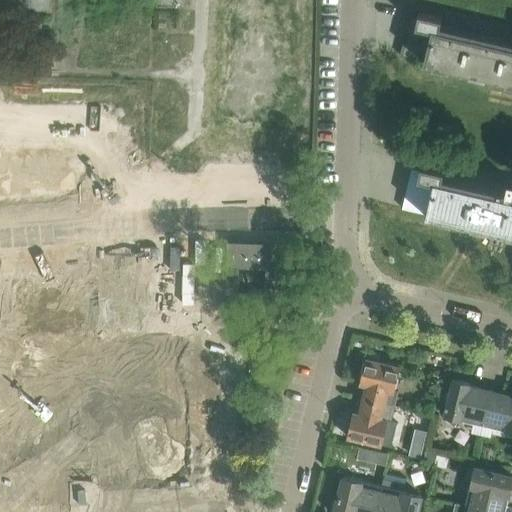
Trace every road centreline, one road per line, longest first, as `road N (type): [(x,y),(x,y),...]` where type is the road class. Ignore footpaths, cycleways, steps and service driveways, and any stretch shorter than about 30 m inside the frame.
road 1 (residential): [(347,221),(223,218),(0,236)]
road 2 (residential): [(291,511),(350,292)]
road 3 (residential): [(347,221),(352,0)]
road 4 (residential): [(511,332),(350,292)]
